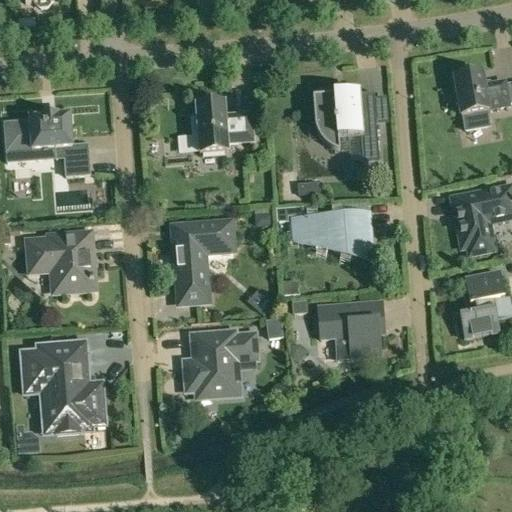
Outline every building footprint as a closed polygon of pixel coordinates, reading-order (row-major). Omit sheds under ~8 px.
[(24,0),(25,6),(34,6),(34,8),(35,7),(40,12),(48,11),(52,6),(53,6),(52,0),(24,0)] [(455,108),(459,107),(461,119),(463,119),(463,122),(487,118),(486,114),(488,114),(488,113),(508,109),(504,85),(484,89),(482,76),(454,81),(456,94),(453,94),(455,108)] [(313,110),(315,126),(315,129),(315,131),(316,133),(317,135),(317,137),(318,139),(319,141),(322,145),(323,146),(325,148),(326,149),(330,152),(334,154),(336,155),(340,156),(339,141),(360,140),(362,166),(379,165),(374,96),(359,97),(359,96),(333,98),(334,102),(313,103),(314,110),(313,110)] [(197,122),(192,122),(193,137),(198,137),(200,157),(228,155),(227,147),(253,145),(251,117),(225,119),(224,107),(212,108),(212,105),(201,106),(201,109),(196,109),(197,122)] [(30,122),(30,125),(4,127),(6,156),(55,152),(56,163),(64,162),(66,180),(90,179),(87,148),(71,149),(69,119),(59,120),(59,119),(40,120),(40,121),(30,122)] [(74,193),(100,192),(99,182),(74,183),(74,193)] [(489,227),(511,222),(511,221),(511,189),(451,202),(462,253),(467,251),(469,259),(495,254),(489,227)] [(311,198),(322,197),(322,190),(310,190),(311,198)] [(277,225),(287,225),(287,213),(277,214),(277,225)] [(256,231),(273,229),(271,216),(254,218),(256,231)] [(294,247),(295,247),(295,244),(331,241),(332,255),(371,266),(372,268),(373,268),(371,237),(366,237),(364,217),(369,217),(369,216),(292,222),(294,247)] [(511,236),(511,225),(499,229),(501,240),(511,236)] [(177,275),(179,296),(180,308),(208,305),(204,262),(209,256),(233,254),(231,226),(179,230),(174,237),(175,251),(172,251),(174,275),(177,275)] [(91,258),(90,238),(49,241),(50,244),(28,246),(30,272),(56,270),(58,296),(67,296),(70,299),(83,298),(86,294),(94,293),(92,271),(89,271),(88,258),(91,258)] [(505,302),(500,277),(464,285),(469,309),(475,308),(476,315),(459,319),(464,343),(500,336),(497,323),(511,320),(511,314),(509,301),(505,302)] [(61,307),(52,281),(37,286),(45,312),(61,307)] [(337,365),(380,361),(379,339),(384,338),(381,306),(318,311),(321,343),(342,342),(336,349),(337,365)] [(273,324),(275,335),(284,333),(282,323),(273,324)] [(195,364),(184,365),(186,396),(216,393),(216,401),(240,399),(237,365),(257,364),(255,338),(235,340),(235,336),(192,339),(192,340),(193,340),(195,364)] [(41,397),(42,409),(44,439),(92,436),(92,430),(105,429),(102,391),(95,392),(88,386),(85,346),(37,350),(38,355),(22,356),(25,398),(41,397)] [(207,424),(209,438),(228,435),(226,421),(207,424)]
